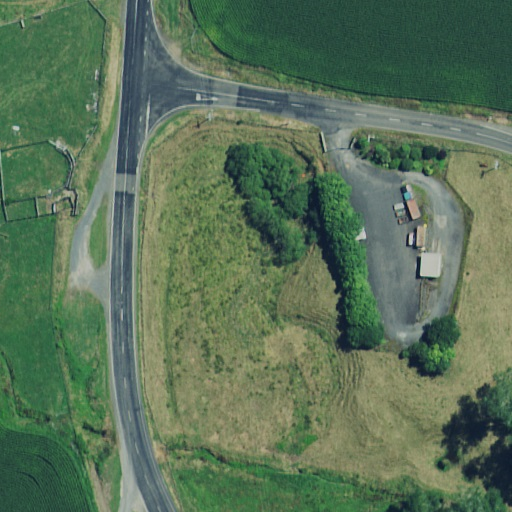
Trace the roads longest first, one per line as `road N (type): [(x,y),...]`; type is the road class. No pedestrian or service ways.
road 1 (tertiary): [(131,511),(103,416),(132,83)]
road 2 (unclassified): [(511,144),(132,83)]
